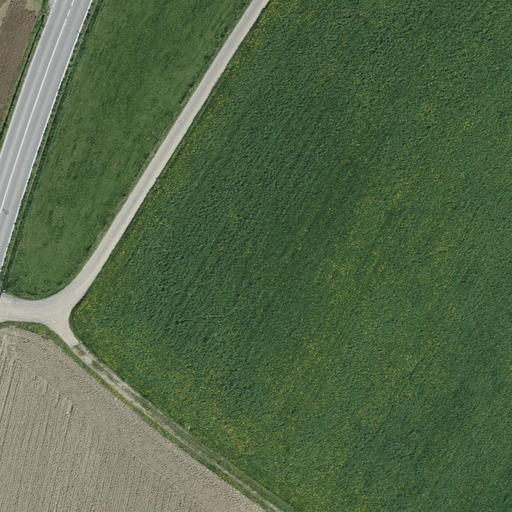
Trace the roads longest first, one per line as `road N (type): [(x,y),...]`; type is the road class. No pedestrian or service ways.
road 1 (residential): [(278,0),(59,318),(0,315)]
road 2 (tertiary): [(0,215),(76,0)]
